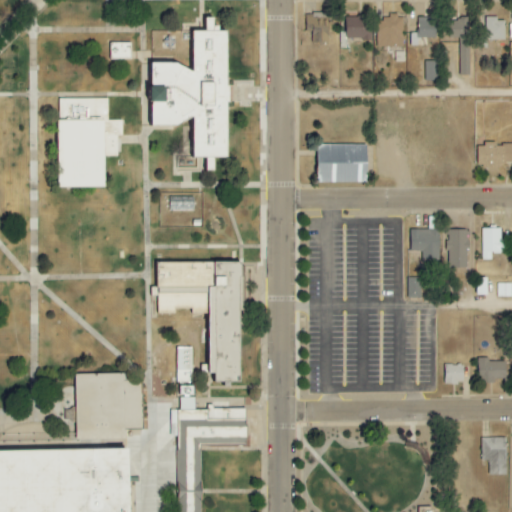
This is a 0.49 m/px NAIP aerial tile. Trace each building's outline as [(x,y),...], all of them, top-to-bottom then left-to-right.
[(327,43),(327,14),(305,14),(305,32),(311,32),(311,43),(327,43)] [(376,21),(376,48),(403,47),(402,15),(387,16),(388,20),(376,21)] [(417,38),(434,38),(435,18),(417,17),(417,38)] [(344,18),(345,40),(369,39),(368,18),(344,18)] [(151,64),(150,129),(174,130),(193,119),(192,157),(227,157),(226,33),(191,32),(192,73),(174,64),(151,64)] [(110,44),(130,44),(130,60),(110,60),(110,44)] [(437,61),(424,61),(423,81),(437,81),(437,61)] [(57,99),(56,191),(105,191),(105,100),(57,99)] [(511,163),(511,143),(495,144),(495,145),(476,145),(476,168),(504,168),(504,164),(511,163)] [(366,145),(316,145),(316,183),(365,183),(366,145)] [(428,230),(410,230),(410,251),(421,251),(421,261),(439,261),(440,218),(428,217),(428,230)] [(501,228),(481,229),(481,261),(491,261),(491,254),(502,253),(501,228)] [(468,230),(448,230),(447,268),(467,269),(468,230)] [(156,264),(156,313),(208,313),(208,380),(240,380),(240,264),(156,264)] [(420,278),(407,278),(407,298),(420,299),(420,278)] [(511,298),(511,284),(497,284),(497,298),(511,298)] [(176,382),(191,383),(191,348),(176,348),(176,382)] [(505,362),(487,362),(487,358),(478,358),(477,381),(504,381),(505,362)] [(444,384),(463,384),(462,365),(443,365),(444,384)] [(73,374),(124,373),(124,380),(134,380),(135,382),(141,382),(142,429),(125,429),(125,433),(75,434),(75,430),(62,431),(61,400),(74,400),(73,374)] [(199,511),(199,445),(244,445),(244,409),(176,410),(176,511),(199,511)] [(488,476),(505,475),(505,438),(481,439),(481,461),(488,461),(488,476)] [(0,511),(129,511),(129,447),(123,447),(0,449),(0,511)]
